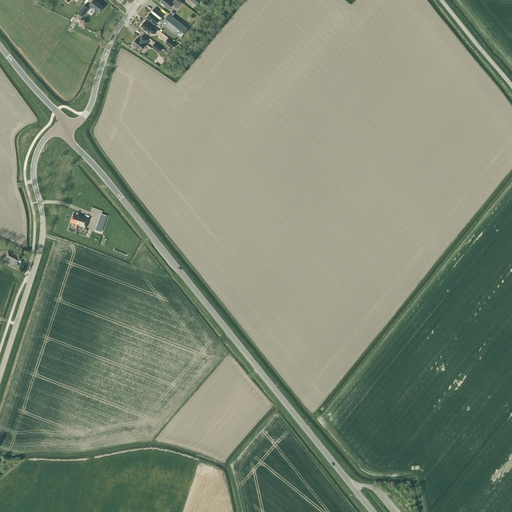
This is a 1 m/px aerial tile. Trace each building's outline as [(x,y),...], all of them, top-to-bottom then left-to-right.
[(84,5),(78,13),(82,17),(89,9),(89,8),(90,7),(98,13),(103,7),(94,0),(93,0),(89,6),(87,8),(84,5)] [(168,9),(169,8),(172,5),(177,9),(181,4),(175,0),(174,0),(172,3),(168,0),(162,0),(160,3),(168,9)] [(160,18),(163,15),(154,9),(150,13),(146,18),(155,25),(158,21),(160,23),(162,20),(160,18)] [(180,39),(188,29),(169,14),(161,24),(180,39)] [(150,32),(153,34),(155,31),(152,29),(152,28),(144,22),(140,27),(148,33),(150,32)] [(136,39),(132,44),(140,51),(144,45),(147,40),(142,36),(138,41),(136,39)] [(176,45),(168,39),(164,43),(172,50),(176,45)] [(151,48),(158,53),(162,49),(155,43),(151,48)] [(159,66),(165,61),(160,56),(155,62),(159,66)] [(70,222),(76,224),(75,228),(77,229),(78,226),(85,228),(87,222),(88,218),(79,215),(79,216),(73,214),(70,222)] [(95,230),(101,231),(106,216),(101,214),(95,230)] [(13,263),(13,264),(18,267),(23,257),(8,249),(3,259),(10,263),(11,262),(13,263)]
